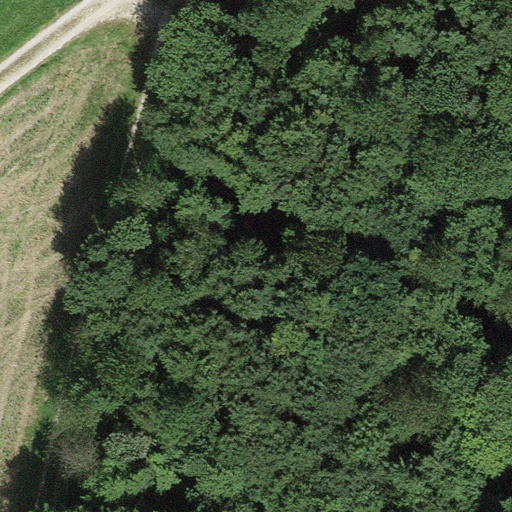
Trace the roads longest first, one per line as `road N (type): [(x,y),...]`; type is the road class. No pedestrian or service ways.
road 1 (track): [(55,511),(170,0)]
road 2 (track): [(0,79),(97,0)]
